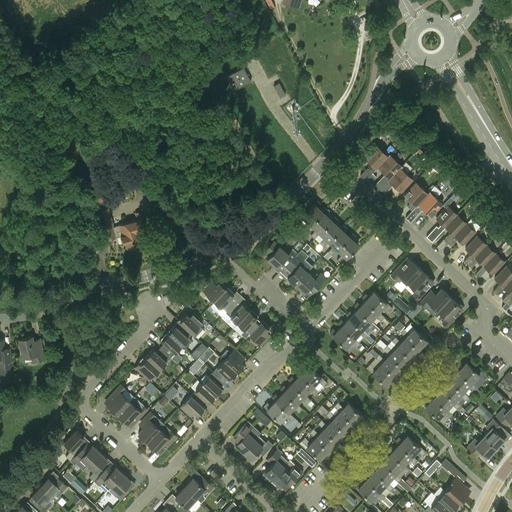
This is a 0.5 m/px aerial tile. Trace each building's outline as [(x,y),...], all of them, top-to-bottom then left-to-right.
[(233,90),(251,81),(243,67),(226,76),(233,90)] [(280,97),(286,94),(279,83),(273,85),(280,97)] [(73,158),(83,149),(74,139),(64,149),(73,158)] [(378,166),(390,153),(388,155),(375,143),(364,156),(374,165),(370,169),(368,167),(361,175),(366,179),(372,172),(378,166)] [(385,173),(383,174),(381,177),(386,182),(400,167),(402,165),(390,153),(378,166),(385,173)] [(389,188),(393,184),(401,191),(413,178),(400,167),(386,182),(384,184),(389,188)] [(85,183),(95,177),(90,170),(81,175),(85,183)] [(372,172),(366,179),(370,183),(377,176),(372,172)] [(404,194),(412,201),(407,205),(412,210),(428,193),(416,181),(404,194)] [(430,191),(428,193),(412,210),(406,217),(410,222),(423,208),(431,215),(442,202),(430,191)] [(310,224),(323,211),(318,206),(320,203),(317,200),(302,216),(307,221),(302,227),(305,230),(311,224),(310,224)] [(432,241),(446,227),(458,214),(448,205),(436,218),(442,223),(435,231),(433,229),(426,236),(432,241)] [(140,230),(144,229),(141,218),(113,226),(108,208),(97,210),(106,239),(116,237),(120,236),(122,243),(124,242),(126,248),(143,243),(140,230)] [(325,208),(323,211),(310,224),(311,224),(316,229),(311,235),(314,238),(320,232),(319,232),(332,219),(327,214),(329,211),(325,208)] [(441,249),(448,242),(466,222),(458,214),(446,227),(451,231),(444,239),(443,238),(437,246),(441,249)] [(334,216),(332,219),(319,232),(320,232),(325,237),(317,245),(321,249),(328,241),(328,240),(341,227),(335,222),(338,219),(334,216)] [(458,238),(464,243),(476,231),(466,222),(448,242),(451,246),(458,238)] [(343,224),(341,227),(328,240),(328,241),(333,245),(328,251),(332,254),(337,249),(349,235),(344,231),(347,228),(343,224)] [(352,233),(349,235),(337,249),(342,253),(337,259),(341,263),(358,244),(353,239),(355,236),(352,233)] [(465,248),(471,253),(464,260),(468,264),(487,243),(477,235),(465,248)] [(91,238),(86,247),(96,254),(102,245),(91,238)] [(288,253),(274,240),(265,250),(270,255),(267,258),(277,266),(281,261),(286,265),(294,255),(290,251),(288,253)] [(495,252),(487,243),(468,264),(471,267),(478,260),(483,264),(495,252)] [(301,248),(298,251),(304,257),(307,254),(301,248)] [(487,268),(493,273),(505,260),(495,252),(483,264),(476,272),(480,275),(487,268)] [(287,277),(296,284),(308,271),(300,264),(301,262),(296,257),(288,267),(293,271),(287,277)] [(404,287),(408,282),(420,269),(412,261),(405,268),(401,265),(391,275),(395,278),(404,287)] [(497,294),(504,287),(511,278),(511,270),(507,265),(495,278),(500,283),(493,290),(497,294)] [(423,285),(430,277),(420,269),(408,282),(417,290),(413,295),(418,299),(427,289),(423,285)] [(317,276),(315,278),(308,271),(296,284),(304,291),(309,286),(313,290),(322,281),(317,276)] [(511,278),(504,287),(509,291),(502,299),(506,302),(511,295),(511,278)] [(202,290),(214,300),(227,286),(220,279),(216,283),(212,280),(202,290)] [(235,301),(231,297),(235,293),(227,286),(214,300),(210,305),(211,308),(215,311),(217,312),(221,307),(226,311),(235,301)] [(434,314),(438,309),(450,296),(441,288),(434,296),(430,292),(421,302),(434,314)] [(411,318),(422,307),(417,303),(411,309),(391,289),(387,293),(411,318)] [(363,297),(366,300),(378,311),(379,311),(383,306),(389,312),(393,307),(374,290),(369,296),(366,293),(363,297)] [(450,296),(438,309),(447,318),(442,322),(447,326),(456,316),(452,312),(459,305),(450,296)] [(355,306),(357,308),(370,320),(371,320),(375,315),(381,320),(384,316),(379,311),(378,311),(366,300),(361,305),(358,302),(355,306)] [(240,305),(235,301),(226,311),(238,322),(251,308),(243,301),(240,305)] [(245,330),(255,319),(258,315),(251,308),(238,322),(245,330)] [(346,314),(349,317),(362,329),(367,324),(373,329),(376,325),(371,320),(370,320),(357,308),(353,313),(350,311),(346,314)] [(182,324),(192,333),(195,336),(203,328),(200,325),(204,321),(193,311),(189,316),(185,312),(178,320),(182,324)] [(338,323),(341,326),(354,338),(359,333),(365,338),(368,334),(362,329),(349,317),(344,322),(341,319),(338,323)] [(255,319),(245,330),(241,334),(245,338),(249,333),(261,345),(271,335),(267,330),(270,326),(263,319),(259,323),(255,319)] [(178,328),(174,324),(167,332),(181,345),(184,348),(191,340),(188,338),(192,333),(182,324),(178,328)] [(354,338),(341,326),(336,331),(333,328),(330,332),(346,347),(351,341),(356,347),(360,343),(354,338)] [(406,336),(419,348),(424,343),(427,346),(430,342),(414,327),(409,333),(403,327),(400,331),(406,336)] [(160,347),(170,357),(176,362),(181,356),(176,351),(181,345),(167,332),(160,339),(165,343),(160,347)] [(33,362),(44,359),(41,347),(35,349),(31,336),(19,339),(24,357),(31,355),(33,362)] [(398,345),(411,357),(415,352),(418,354),(422,351),(419,348),(406,336),(401,341),(395,336),(392,340),(398,345)] [(0,365),(11,365),(10,353),(4,353),(3,339),(0,339),(0,365)] [(390,353),(403,366),(407,361),(410,363),(414,360),(411,357),(398,345),(393,350),(387,345),(384,348),(389,354),(390,353)] [(209,346),(204,350),(199,357),(204,362),(210,355),(214,351),(209,346)] [(152,347),(145,355),(159,369),(170,357),(160,347),(156,351),(152,347)] [(238,373),(245,365),(241,361),(245,357),(235,348),(224,360),(238,373)] [(367,350),(358,358),(365,365),(374,357),(367,350)] [(381,362),(394,375),(399,369),(402,372),(406,368),(403,366),(390,353),(389,354),(384,359),(379,354),(375,357),(381,362)] [(159,369),(145,355),(138,362),(143,366),(138,371),(149,380),(159,369)] [(194,362),(199,367),(203,363),(198,358),(194,362)] [(224,360),(213,371),(223,381),(227,376),(231,380),(238,373),(224,360)] [(485,379),(480,373),(467,361),(461,366),(459,364),(455,368),(458,370),(471,383),(472,382),(476,377),(482,383),(485,379)] [(367,366),(373,371),(386,384),(391,378),(394,381),(397,377),(394,375),(381,362),(376,368),(371,362),(367,366)] [(472,366),(480,373),(483,370),(475,362),(472,366)] [(327,382),(321,376),(308,364),(303,370),(300,367),(297,371),(299,373),(313,386),(313,385),(318,380),(324,385),(327,382)] [(447,376),(450,379),(463,391),(468,386),(474,391),(477,388),(472,382),(471,383),(458,370),(453,375),(450,373),(447,376)] [(202,383),(216,396),(223,389),(219,385),(223,381),(213,371),(202,383)] [(289,379),(291,382),(305,394),(309,389),(315,394),(319,390),(313,385),(313,386),(299,373),(295,378),(292,376),(289,379)] [(463,391),(450,379),(445,384),(442,382),(439,385),(442,388),(455,400),(460,395),(465,400),(469,396),(463,391)] [(145,388),(152,392),(155,386),(148,382),(145,388)] [(305,394),(291,382),(286,387),(284,385),(280,388),(283,391),(296,403),(297,403),(302,397),(307,403),(311,399),(305,394)] [(209,404),(216,396),(202,383),(191,395),(201,404),(205,400),(209,404)] [(109,406),(117,414),(130,401),(121,393),(125,388),(121,384),(111,394),(116,398),(109,406)] [(164,394),(169,398),(178,389),(172,384),(164,394)] [(431,394),(433,396),(447,409),(452,403),(457,409),(461,405),(455,400),(442,388),(437,393),(434,390),(431,394)] [(272,397),(275,400),(288,412),(289,411),(293,406),(299,412),(302,408),(297,403),(296,403),(283,391),(278,396),(276,393),(272,397)] [(159,401),(163,404),(168,399),(164,395),(159,401)] [(205,408),(201,404),(191,395),(180,407),(190,416),(194,412),(198,416),(205,408)] [(447,409),(433,396),(429,402),(426,399),(423,403),(439,417),(443,412),(449,418),(453,414),(447,409)] [(288,412),(275,400),(270,405),(267,403),(264,406),(280,421),(285,415),(291,421),(294,417),(289,411),(288,412)] [(138,419),(147,409),(143,405),(139,409),(130,401),(117,414),(127,422),(134,415),(138,419)] [(348,401),(343,407),(337,402),(334,405),(340,411),(340,410),(353,422),(358,417),(361,420),(364,416),(348,401)] [(475,408),(482,415),(487,410),(480,403),(475,408)] [(506,424),(510,420),(511,421),(511,404),(507,410),(504,407),(496,415),(506,424)] [(356,425),(353,422),(340,410),(340,411),(335,416),(329,410),(326,414),(331,419),(332,419),(345,431),(350,426),(352,429),(356,425)] [(138,433),(147,441),(163,424),(150,411),(140,421),(145,426),(138,433)] [(484,435),(496,447),(505,438),(499,432),(504,427),(493,418),(486,427),(489,429),(484,435)] [(324,428),(337,440),(342,435),(344,437),(348,434),(345,431),(332,419),(331,419),(327,424),(321,419),(318,423),(323,428),(324,428)] [(235,444),(243,451),(255,438),(250,434),(255,429),(252,426),(252,425),(248,421),(237,432),(242,436),(235,444)] [(163,424),(147,441),(156,449),(163,442),(167,446),(176,436),(170,429),(163,424)] [(340,443),(337,440),(324,428),(323,428),(318,433),(313,428),(310,431),(315,437),(316,436),(329,449),(333,444),(336,446),(340,443)] [(65,455),(69,459),(80,448),(76,444),(83,437),(75,429),(64,442),(72,449),(65,455)] [(280,440),(286,434),(281,430),(275,436),(280,440)] [(396,441),(399,443),(412,455),(417,450),(423,455),(426,451),(407,434),(402,439),(399,437),(396,441)] [(477,455),(482,451),(488,456),(496,447),(484,435),(478,441),(475,438),(467,446),(477,455)] [(301,440),(320,458),(325,453),(328,455),(331,451),(329,449),(316,436),(315,437),(310,442),(305,437),(301,440)] [(255,438),(243,451),(251,458),(258,451),(263,455),(273,444),(268,440),(263,445),(255,438)] [(55,443),(45,457),(49,460),(59,446),(55,443)] [(412,455),(399,443),(394,448),(391,446),(388,449),(391,452),(404,464),(409,459),(415,464),(418,460),(412,455)] [(84,451),(80,448),(69,459),(74,463),(80,456),(87,464),(99,451),(91,444),(84,451)] [(288,461),(281,454),(282,452),(277,448),(267,459),(272,463),(265,471),(273,478),(284,465),(288,461)] [(100,466),(107,458),(99,451),(87,464),(95,470),(90,476),(94,480),(104,470),(100,466)] [(380,458),(382,461),(396,473),(396,472),(401,467),(407,473),(410,469),(404,464),(391,452),(386,457),(383,454),(380,458)] [(447,469),(452,464),(445,458),(440,463),(447,469)] [(396,473),(382,461),(378,466),(375,463),(372,467),(374,469),(387,482),(388,481),(392,476),(398,482),(402,478),(396,472),(396,473)] [(433,462),(425,471),(430,475),(437,466),(433,462)] [(297,467),(292,472),(284,465),(273,478),(280,485),(287,478),(292,482),(302,471),(297,467)] [(108,473),(104,470),(94,480),(98,484),(103,478),(111,485),(122,473),(115,466),(108,473)] [(71,481),(76,476),(68,469),(63,474),(71,481)] [(363,476),(366,478),(379,490),(380,490),(384,485),(390,490),(393,487),(388,481),(387,482),(374,469),(370,475),(367,472),(363,476)] [(460,471),(457,474),(464,481),(467,478),(460,471)] [(122,473),(111,485),(118,492),(116,495),(120,499),(128,491),(123,488),(130,480),(122,473)] [(202,476),(198,481),(193,477),(184,486),(195,497),(201,502),(205,497),(200,492),(204,487),(208,491),(213,486),(202,476)] [(445,490),(459,502),(466,495),(460,489),(464,485),(455,476),(451,481),(453,482),(445,490)] [(53,481),(48,477),(40,486),(51,496),(56,491),(59,494),(66,486),(57,477),(53,481)] [(76,477),(72,482),(80,490),(84,485),(76,477)] [(379,490),(366,478),(361,483),(359,481),(355,485),(371,499),(376,494),(382,499),(385,495),(380,490),(379,490)] [(47,500),(51,496),(40,486),(32,494),(43,504),(39,508),(43,511),(51,504),(47,500)] [(180,500),(175,506),(181,511),(187,511),(190,510),(186,507),(195,497),(184,486),(175,496),(180,500)] [(356,499),(359,495),(349,487),(346,491),(356,499)] [(459,502),(445,490),(438,498),(451,510),(459,502)] [(449,511),(451,510),(438,498),(431,506),(429,504),(425,509),(427,511),(449,511)]
